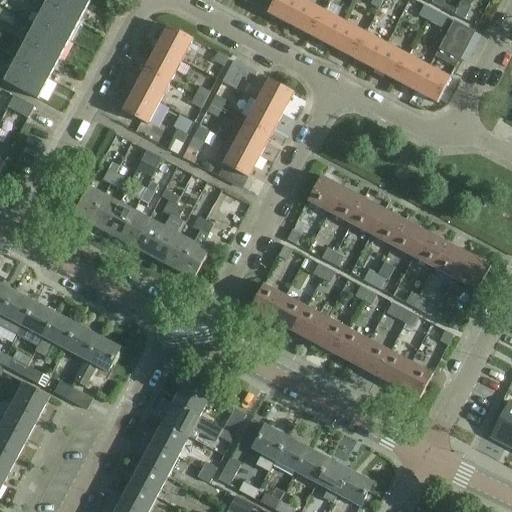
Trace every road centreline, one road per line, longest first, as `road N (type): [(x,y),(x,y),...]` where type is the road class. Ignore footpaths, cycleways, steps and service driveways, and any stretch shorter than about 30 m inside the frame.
road 1 (residential): [(202,336),(333,87)]
road 2 (residential): [(17,240),(142,0)]
road 3 (tertiary): [(424,455),(202,336)]
road 4 (residential): [(173,323),(80,511)]
road 5 (residential): [(333,87),(173,0)]
road 6 (residential): [(424,455),(511,296)]
road 7 (tertiary): [(173,323),(17,240)]
road 8 (residential): [(451,135),(333,87)]
road 9 (residential): [(451,135),(511,23)]
